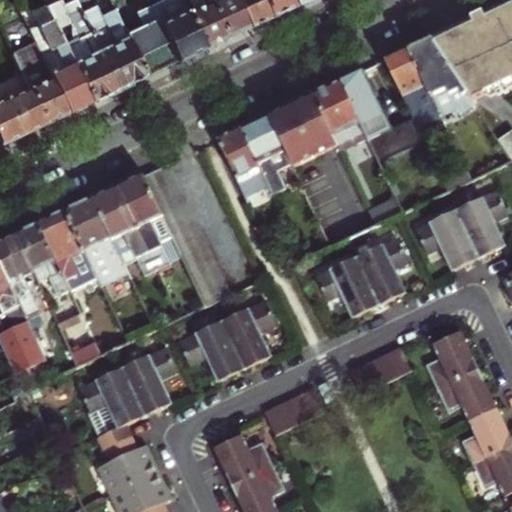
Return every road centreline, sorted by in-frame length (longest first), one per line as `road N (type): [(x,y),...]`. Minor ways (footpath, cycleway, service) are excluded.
road 1 (residential): [(511,370),(484,309),(467,298),(325,360),(183,433),(183,452),(211,511)]
road 2 (residential): [(0,195),(414,0)]
